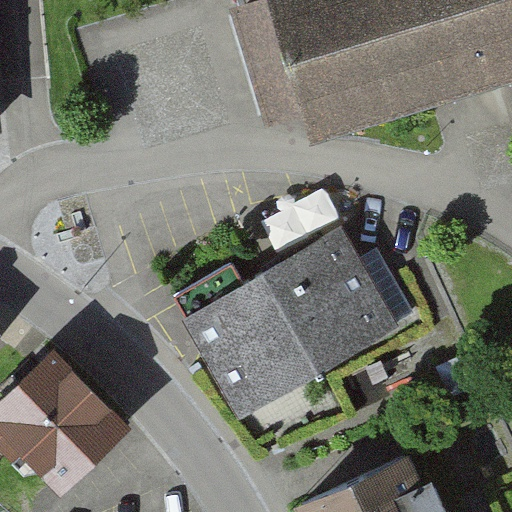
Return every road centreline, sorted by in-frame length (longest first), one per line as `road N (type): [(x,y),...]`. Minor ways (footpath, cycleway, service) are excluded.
road 1 (residential): [(0,215),(49,171),(252,153),(383,171),(511,215)]
road 2 (residential): [(0,267),(127,364),(237,511)]
